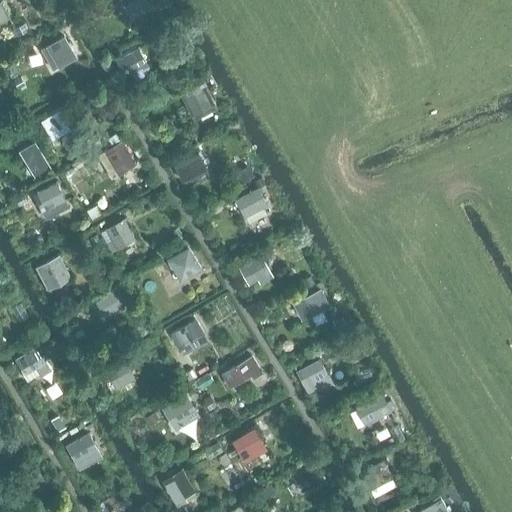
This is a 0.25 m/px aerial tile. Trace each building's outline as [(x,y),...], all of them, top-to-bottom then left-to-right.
[(148,0),(120,0),(132,20),(153,8),(148,0)] [(1,1),(0,2),(0,20),(9,16),(1,1)] [(64,35),(48,44),(59,65),(76,56),(64,35)] [(139,46),(116,58),(126,77),(133,73),(149,65),(139,46)] [(30,59),(26,52),(18,57),(22,63),(30,59)] [(21,76),(14,81),(19,88),(26,84),(21,76)] [(203,80),(180,92),(192,114),(215,102),(203,80)] [(63,107),(41,120),(53,139),(74,125),(63,107)] [(45,167),(49,165),(35,140),(20,148),(36,175),(46,169),(45,167)] [(122,140),(99,154),(111,173),(134,159),(122,140)] [(187,157),(174,164),(183,181),(208,168),(199,151),(187,157)] [(250,164),(237,171),(242,182),(255,175),(250,164)] [(54,165),(47,169),(49,173),(56,170),(54,165)] [(76,166),(68,169),(71,177),(79,174),(76,166)] [(263,175),(254,180),(257,186),(258,186),(259,186),(266,183),(263,175)] [(57,182),(35,193),(47,217),(69,205),(57,182)] [(257,186),(235,198),(245,217),(246,217),(249,222),(267,212),(264,206),(268,204),(259,186),(258,186),(257,186)] [(19,204),(27,200),(24,194),(16,198),(19,204)] [(125,217),(105,227),(106,228),(116,248),(117,248),(136,238),(125,217)] [(188,248),(170,259),(181,278),(200,267),(188,248)] [(262,253),(239,266),(249,284),(258,279),(272,271),(262,253)] [(59,255),(38,266),(48,284),(68,273),(59,255)] [(141,274),(132,279),(136,286),(145,282),(141,274)] [(311,274),(303,278),(307,286),(315,282),(311,274)] [(119,286),(95,300),(104,316),(128,302),(119,286)] [(322,287),(293,301),(302,319),(331,305),(322,287)] [(29,316),(22,302),(11,308),(19,321),(29,316)] [(343,316),(333,321),(339,330),(348,325),(343,316)] [(196,318),(171,332),(179,346),(204,333),(196,318)] [(37,344),(15,358),(25,374),(36,367),(40,373),(41,375),(52,369),(37,344)] [(330,347),(321,351),(324,359),(334,354),(330,347)] [(251,355),(229,368),(237,382),(251,373),(254,377),(262,372),(251,355)] [(320,357),(296,370),(305,387),(329,375),(320,357)] [(124,358),(101,372),(112,390),(135,377),(124,358)] [(360,383),(377,374),(373,365),(355,375),(360,383)] [(192,367),(183,372),(188,380),(197,375),(192,367)] [(50,394),(43,384),(33,391),(40,401),(50,394)] [(383,392),(355,406),(364,424),(392,410),(391,409),(395,407),(391,398),(387,400),(383,392)] [(186,393),(169,403),(181,424),(198,414),(196,410),(198,409),(196,405),(194,406),(186,393)] [(210,394),(203,398),(210,409),(216,405),(210,394)] [(156,411),(147,416),(151,422),(159,417),(156,411)] [(60,413),(52,418),(59,429),(67,424),(60,413)] [(255,426),(232,439),(237,448),(239,452),(245,462),(268,449),(255,426)] [(89,430),(66,443),(77,462),(92,454),(100,450),(89,430)] [(223,451),(218,442),(205,450),(211,458),(223,451)] [(226,452),(219,456),(224,465),(231,460),(226,452)] [(383,458),(362,469),(371,488),(392,477),(393,476),(383,458)] [(35,461),(9,475),(10,477),(17,489),(18,492),(29,486),(44,478),(44,477),(35,461)] [(316,461),(293,475),(302,490),(325,476),(316,461)] [(183,467),(162,479),(177,505),(198,493),(183,467)] [(269,481),(259,487),(265,498),(276,492),(269,481)] [(435,501),(416,511),(450,511),(442,497),(440,494),(433,497),(435,501)] [(250,511),(244,501),(224,511),(250,511)]
